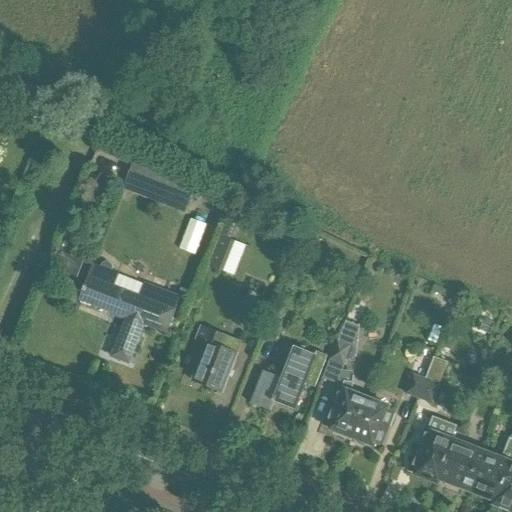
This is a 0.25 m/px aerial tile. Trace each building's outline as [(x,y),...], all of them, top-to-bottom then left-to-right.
[(157,189),(185,202),(192,187),(163,174),(133,161),(136,154),(110,143),(106,153),(132,163),(127,177),(157,189)] [(85,189),(77,211),(90,216),(98,194),(85,189)] [(211,267),(234,276),(245,246),(222,237),(211,267)] [(61,254),(51,281),(72,289),(82,263),(61,254)] [(145,325),(167,333),(181,297),(145,283),(140,295),(116,286),(120,275),(112,272),(113,269),(112,265),(107,263),(104,264),(102,265),(101,268),(95,265),(81,301),(127,319),(112,358),(129,364),(145,325)] [(338,385),(343,372),(346,362),(355,362),(356,358),(360,327),(346,322),(338,341),(337,340),(322,379),(338,385)] [(223,393),(242,343),(203,327),(197,341),(207,345),(193,382),(223,393)] [(295,412),(305,384),(315,388),(328,356),(316,352),(315,356),(294,348),(282,379),(264,372),(252,405),(272,413),(275,404),(295,412)] [(416,410),(414,409),(411,417),(426,422),(440,385),(438,384),(442,372),(430,368),(425,380),(428,381),(416,410)] [(369,398),(354,392),(355,388),(353,387),(354,376),(353,376),(353,373),(343,372),(338,385),(324,423),(334,427),(333,430),(353,438),(369,398)] [(414,399),(411,408),(414,409),(416,410),(428,381),(425,380),(412,375),(404,395),(414,399)] [(392,407),(369,398),(353,438),(373,445),(374,443),(380,445),(394,410),(392,409),(392,407)] [(456,432),(457,433),(457,434),(465,438),(471,423),(461,419),(456,432)] [(431,423),(428,432),(412,474),(437,484),(455,439),(457,434),(457,433),(456,432),(431,423)] [(471,492),(496,502),(495,506),(511,463),(511,461),(511,462),(511,460),(511,435),(511,439),(509,439),(502,458),(484,451),(482,454),(479,453),(472,471),(478,474),(471,492)] [(437,484),(438,484),(440,480),(471,492),(478,474),(472,471),(479,453),(482,454),(484,451),(455,439),(437,484)] [(511,511),(511,463),(495,506),(511,511)]
